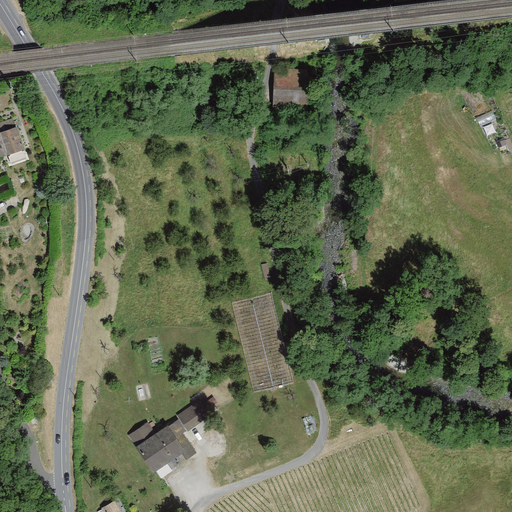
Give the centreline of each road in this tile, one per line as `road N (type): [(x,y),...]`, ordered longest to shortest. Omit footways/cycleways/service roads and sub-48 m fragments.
road 1 (track): [(281,0),(271,68),(250,116),(251,152),(269,248),(324,410),(321,441),(304,460),(221,492),(199,511)]
road 2 (secondary): [(66,511),(64,407),(86,225),(83,173),(65,113),(0,2)]
